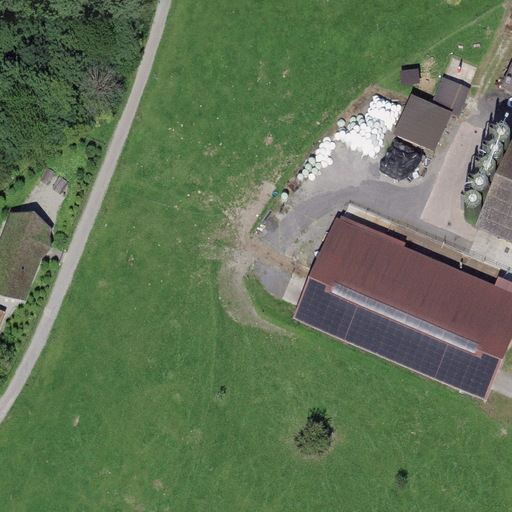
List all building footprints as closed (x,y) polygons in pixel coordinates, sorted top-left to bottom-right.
[(447,75),(436,101),(414,92),(398,129),(449,151),(476,88),(447,75)] [(511,246),(511,160),(480,233),(511,246)] [(0,296),(24,306),(54,229),(15,213),(0,250),(0,296)] [(511,366),(511,295),(342,224),(299,325),(494,408),(511,366)] [(0,342),(0,343),(11,311),(0,307),(0,342)]
